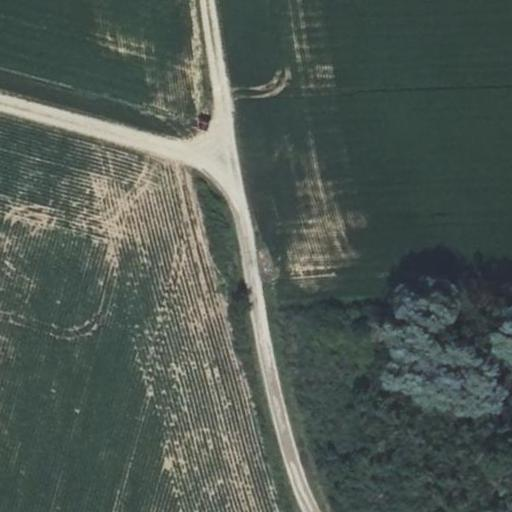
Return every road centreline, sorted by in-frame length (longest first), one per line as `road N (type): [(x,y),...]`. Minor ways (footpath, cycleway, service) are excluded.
road 1 (unclassified): [(223,167),(307,511)]
road 2 (track): [(0,102),(223,167)]
road 3 (track): [(206,0),(223,167)]
